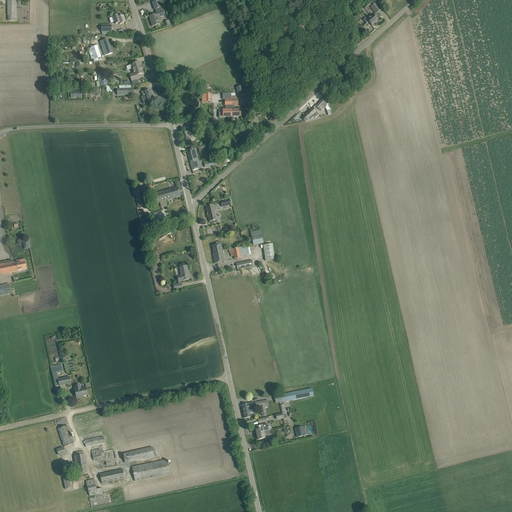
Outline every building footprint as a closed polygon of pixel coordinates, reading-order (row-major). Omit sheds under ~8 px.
[(8,0),(8,5),(8,16),(16,16),(16,0),(8,0)] [(152,3),(155,10),(161,8),(159,1),(152,3)] [(366,4),(368,7),(369,6),(373,11),(373,10),(376,14),(381,10),(378,7),(380,5),(377,2),(375,3),(373,5),(370,1),(366,4)] [(155,13),(156,15),(149,17),(153,27),(160,24),(158,18),(164,16),(162,11),(155,13)] [(378,20),(375,16),(373,14),(367,19),(366,18),(363,20),(366,24),(369,22),(372,26),(378,20)] [(113,17),(114,20),(115,23),(119,22),(120,25),(125,23),(123,16),(118,18),(118,15),(113,17)] [(112,32),(111,26),(101,26),(101,32),(104,32),(104,35),(109,35),(109,32),(112,32)] [(107,39),(102,41),(100,42),(104,56),(112,52),(107,39)] [(97,46),(88,49),(92,60),(93,60),(97,59),(101,57),(97,46)] [(139,62),(135,64),(131,65),(134,74),(129,75),(132,81),(141,78),(139,75),(143,74),(139,62)] [(100,73),(98,73),(99,77),(99,82),(100,87),(102,86),(108,86),(107,81),(106,71),(100,71),(100,73)] [(245,94),(242,86),(236,88),(239,96),(245,94)] [(154,101),(150,90),(141,93),(143,97),(145,96),(148,103),(154,101)] [(327,106),(329,104),(324,98),(322,100),(321,100),(316,106),(321,111),(327,106)] [(222,114),(219,114),(219,117),(232,117),(232,110),(231,99),(225,100),(225,106),(225,110),(222,110),(222,114)] [(238,99),(231,99),(232,110),(232,117),(244,116),(244,110),(240,110),(240,109),(235,110),(234,106),(238,106),(238,99)] [(316,112),(312,108),(303,117),(304,117),(302,119),(307,119),(306,120),(307,120),(310,118),(311,119),(314,117),(315,118),(318,115),(316,112)] [(193,130),(189,131),(182,133),(185,148),(192,146),(190,136),(194,135),(193,130)] [(207,150),(205,150),(204,146),(198,148),(200,155),(206,154),(206,153),(208,153),(207,150)] [(196,151),(188,153),(192,171),(200,168),(196,151)] [(141,186),(134,188),(139,208),(146,206),(141,186)] [(178,188),(173,189),(154,194),(157,203),(180,197),(178,188)] [(218,204),(216,205),(213,206),(213,205),(206,207),(210,222),(216,220),(214,211),(217,210),(217,208),(219,208),(218,204)] [(172,232),(169,229),(157,237),(160,241),(172,232)] [(253,245),(263,243),(260,230),(250,232),(253,245)] [(221,244),(217,245),(212,246),(214,254),(213,254),(215,264),(224,262),(221,244)] [(263,245),(265,261),(275,259),(273,244),(263,245)] [(230,253),(231,257),(234,256),(235,259),(241,258),(241,257),(248,256),(246,247),(239,248),(229,250),(230,253)] [(0,275),(26,270),(25,265),(24,260),(0,264),(0,275)] [(236,264),(237,269),(253,266),(252,260),(236,264)] [(187,266),(182,267),(179,268),(181,276),(177,277),(179,284),(174,286),(174,289),(182,288),(181,281),(190,279),(187,266)] [(9,284),(0,285),(0,295),(11,294),(11,293),(9,285),(9,284)] [(53,371),(56,387),(57,387),(60,386),(71,384),(69,377),(58,379),(57,374),(62,372),(61,368),(53,369),(53,371)] [(86,388),(80,389),(80,385),(75,386),(76,390),(75,390),(76,397),(82,396),(88,395),(86,388)] [(313,396),(312,392),(312,389),(305,390),(274,396),(275,404),(307,398),(306,397),(313,396)] [(268,404),(268,400),(255,403),(256,407),(260,406),(260,408),(259,408),(260,413),(261,413),(262,417),(266,416),(264,405),(268,404)] [(248,403),(248,404),(242,405),(245,418),(251,417),(249,410),(255,409),(254,402),(248,403)] [(263,432),(269,430),(267,424),(262,425),(254,426),(255,431),(256,431),(257,434),(263,432)] [(58,429),(64,447),(74,444),(68,426),(58,429)] [(304,435),(302,427),(295,429),(297,437),(304,435)] [(270,430),(269,430),(263,432),(257,434),(258,440),(265,439),(264,435),(271,434),(270,430)] [(104,443),(103,436),(84,441),(86,447),(104,443)] [(125,463),(154,457),(152,447),(123,454),(125,463)] [(100,449),(91,451),(94,461),(96,460),(97,461),(98,460),(98,459),(99,459),(99,457),(101,457),(100,449)] [(86,473),(84,456),(84,455),(83,455),(83,452),(74,453),(75,456),(74,457),(76,467),(77,467),(79,474),(86,473)] [(135,481),(170,474),(167,460),(132,467),(135,481)] [(102,484),(125,479),(123,469),(100,474),(102,484)] [(66,489),(71,488),(69,478),(63,480),(66,489)] [(96,489),(94,479),(86,481),(90,496),(99,494),(99,495),(102,494),(101,493),(103,493),(102,488),(96,489)]
